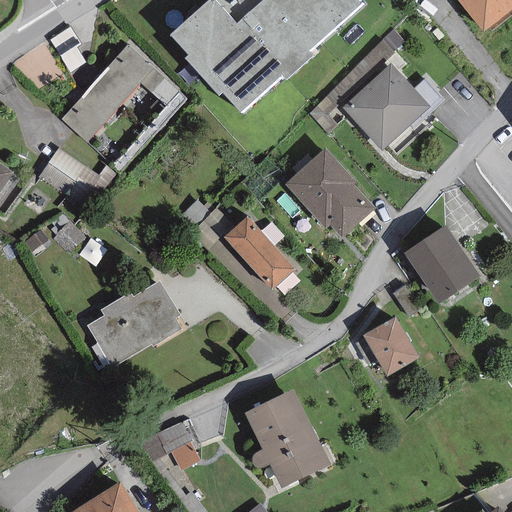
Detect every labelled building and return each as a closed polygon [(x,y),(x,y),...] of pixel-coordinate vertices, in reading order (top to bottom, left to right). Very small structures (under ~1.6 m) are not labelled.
[(221,93),(239,113),(281,76),(285,81),(313,56),(309,52),(361,5),(356,0),(207,0),(169,35),(187,56),(184,59),(218,96),(221,93)] [(511,0),(457,0),(482,32),(511,8),(511,0)] [(127,45),(61,120),(87,143),(139,84),(166,107),(178,92),(127,45)] [(381,150),(430,107),(390,65),(342,108),(381,150)] [(187,100),(178,92),(166,107),(111,167),(119,175),(187,100)] [(341,238),(375,209),(353,185),(356,183),(325,148),(285,185),(325,230),(329,226),(341,238)] [(100,177),(59,149),(39,178),(80,206),(100,177)] [(0,191),(13,173),(0,164),(0,191)] [(246,217),(224,238),(271,290),(294,269),(246,217)] [(438,304),(479,276),(445,226),(403,254),(438,304)] [(130,293),(100,311),(104,316),(87,326),(112,368),(151,345),(152,347),(182,330),(175,319),(180,316),(159,282),(133,298),(130,293)] [(393,294),(409,317),(421,310),(405,286),(393,294)] [(419,358),(395,317),(362,336),(386,376),(419,358)] [(281,488),(328,465),(292,392),(245,414),(262,450),(256,453),(254,454),(253,456),(252,459),(252,462),(253,465),(255,467),(257,468),(260,468),(263,468),(269,465),(281,488)] [(192,441),(182,423),(180,424),(157,435),(166,454),(171,452),(190,442),(192,441)] [(152,462),(166,454),(157,435),(141,443),(152,462)] [(200,462),(190,442),(171,452),(181,472),(200,462)] [(71,511),(137,511),(120,482),(71,511)] [(266,511),(259,503),(248,511),(266,511)]
